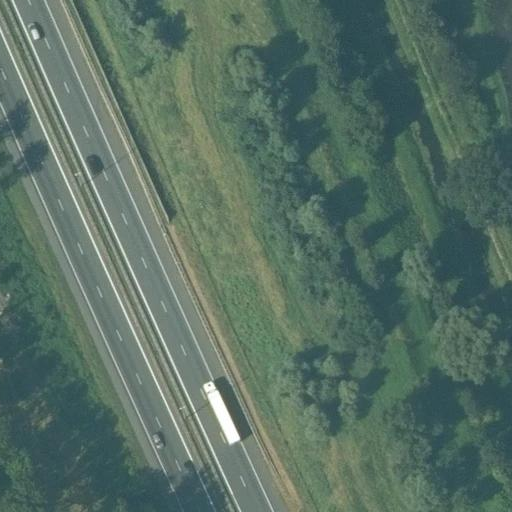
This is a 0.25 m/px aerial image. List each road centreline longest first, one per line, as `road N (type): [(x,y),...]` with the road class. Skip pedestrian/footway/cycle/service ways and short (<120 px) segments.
road 1 (motorway): [(255,511),(27,0)]
road 2 (motorway): [(0,64),(198,511)]
